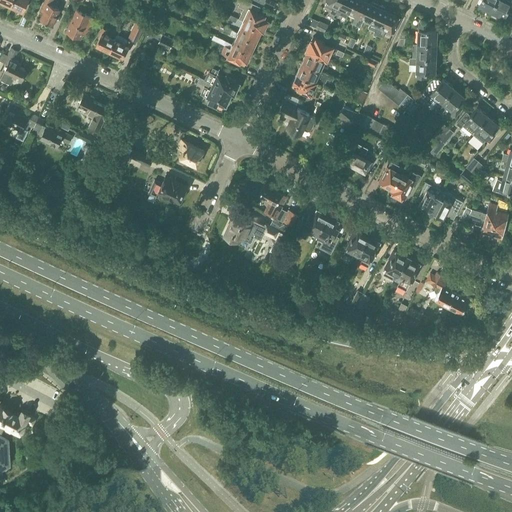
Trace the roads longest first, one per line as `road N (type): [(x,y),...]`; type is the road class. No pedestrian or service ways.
road 1 (primary): [(511,465),(322,392),(0,248)]
road 2 (primary): [(0,271),(237,378),(511,488)]
road 3 (primary): [(475,370),(206,303),(0,218)]
road 4 (residential): [(511,280),(239,139)]
road 5 (residential): [(239,139),(0,30)]
road 6 (primary): [(0,304),(174,391),(179,407),(160,432)]
road 7 (primary): [(475,370),(351,510)]
road 8 (unclassified): [(125,430),(89,392),(0,336)]
road 9 (residential): [(239,139),(302,0)]
